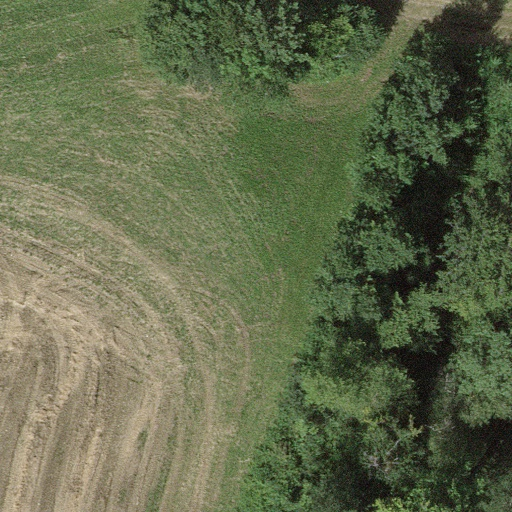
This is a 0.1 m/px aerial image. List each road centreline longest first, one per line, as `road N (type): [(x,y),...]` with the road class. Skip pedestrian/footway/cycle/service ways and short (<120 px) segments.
road 1 (track): [(0,50),(122,28),(184,0)]
road 2 (track): [(511,23),(387,0)]
